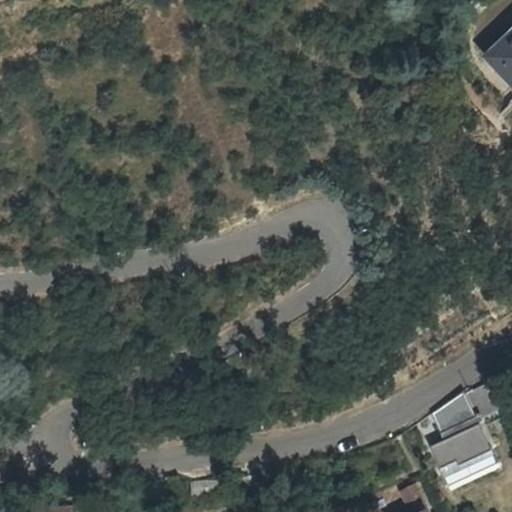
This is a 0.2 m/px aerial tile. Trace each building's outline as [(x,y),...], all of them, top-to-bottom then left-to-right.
[(511,32),(487,56),(511,81),(511,79),(511,32)] [(511,390),(501,398),(508,408),(506,410),(511,417),(511,390)] [(465,395),(428,411),(440,438),(477,422),(465,395)] [(477,422),(425,448),(448,492),(499,466),(477,422)] [(411,511),(428,511),(415,485),(411,487),(409,483),(403,486),(405,491),(402,492),(411,511)]
